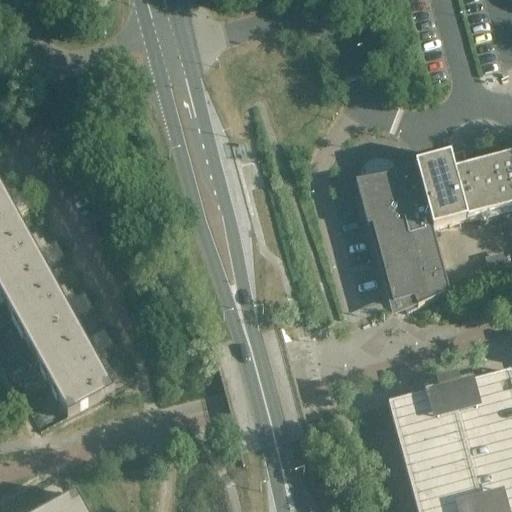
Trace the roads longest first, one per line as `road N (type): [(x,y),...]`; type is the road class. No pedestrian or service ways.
road 1 (tertiary): [(295,511),(173,56)]
road 2 (residential): [(361,104),(346,52),(318,22),(299,19),(173,56)]
road 3 (residential): [(349,302),(319,204),(319,173),(361,104)]
road 4 (residential): [(124,316),(34,166),(0,153)]
road 5 (residential): [(173,56),(73,67),(47,62),(36,54),(19,0)]
